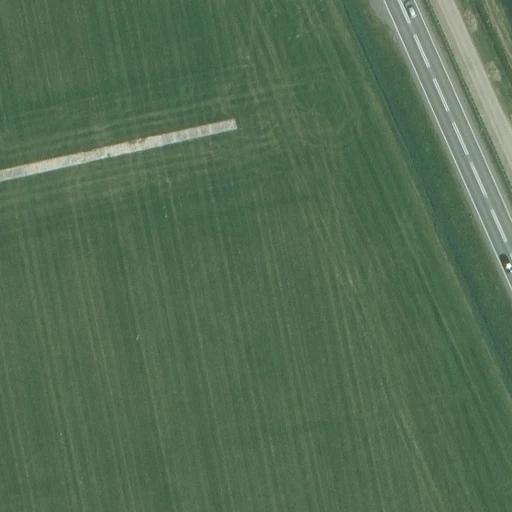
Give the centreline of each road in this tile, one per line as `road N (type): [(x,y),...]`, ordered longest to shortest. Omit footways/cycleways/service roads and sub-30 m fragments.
road 1 (trunk): [(511,253),(400,0)]
road 2 (unclassified): [(511,160),(440,0)]
